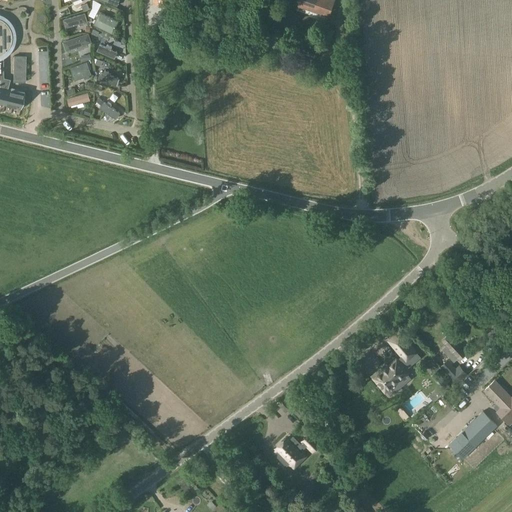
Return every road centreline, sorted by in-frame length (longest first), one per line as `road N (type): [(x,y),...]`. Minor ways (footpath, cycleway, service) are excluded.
road 1 (unclassified): [(103,511),(368,316),(430,259)]
road 2 (unclassified): [(0,299),(234,187)]
road 3 (unclassified): [(234,187),(0,130)]
road 4 (unclassified): [(432,210),(367,218),(234,187)]
